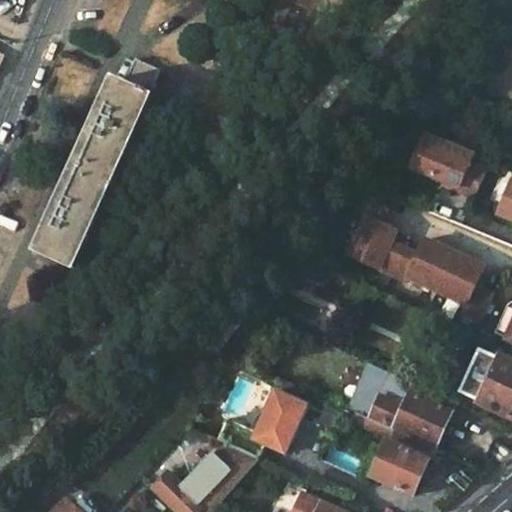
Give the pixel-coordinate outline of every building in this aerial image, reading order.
[(114,78),(75,165),(117,183),(168,72),(141,59),(128,84),(114,78)] [(450,188),(476,199),(488,170),(471,163),(475,154),(426,134),(412,168),(451,184),(450,188)] [(117,183),(75,165),(36,252),(76,270),(117,183)] [(511,184),(499,215),(511,220),(511,184)] [(393,276),(405,249),(392,243),(398,231),(366,216),(348,255),(393,276)] [(405,249),(393,276),(407,283),(409,279),(438,292),(455,253),(426,240),(418,256),(405,249)] [(455,253),(438,292),(466,305),(463,312),(482,321),(494,296),(476,288),(485,267),(455,253)] [(308,262),(303,271),(329,284),(334,273),(308,262)] [(219,349),(254,307),(239,300),(199,339),(219,349)] [(479,399),(477,403),(511,419),(511,361),(500,356),(498,359),(480,350),(461,391),(479,399)] [(406,376),(372,361),(369,369),(402,384),(406,376)] [(402,384),(369,369),(350,409),(355,411),(393,428),(395,426),(436,445),(453,409),(417,392),(421,383),(406,376),(402,384)] [(229,442),(260,457),(267,443),(286,451),(308,404),(277,390),(258,431),(237,422),(228,442),(229,442)] [(355,411),(351,422),(379,435),(380,435),(387,443),(393,428),(355,411)] [(351,422),(344,437),(372,450),(379,435),(351,422)] [(413,495),(435,447),(393,428),(387,443),(372,477),(413,495)] [(168,474),(154,488),(178,511),(211,511),(260,457),(229,442),(217,455),(215,454),(181,487),(168,474)] [(343,511),(302,493),(293,511),(343,511)] [(32,511),(31,511),(79,511),(67,500),(55,511),(32,511)]
